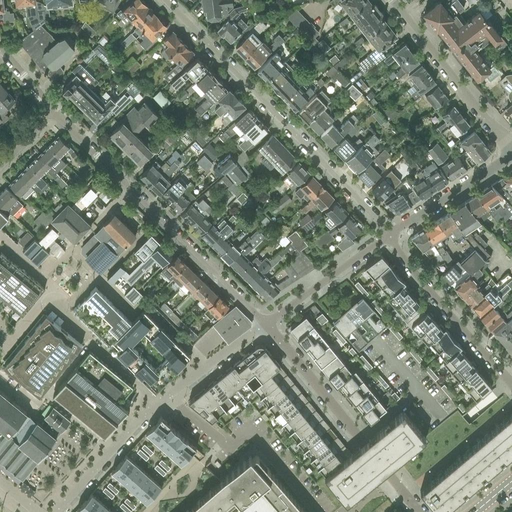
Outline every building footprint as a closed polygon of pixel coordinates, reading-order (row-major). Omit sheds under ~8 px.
[(0,0),(0,12),(3,12),(4,22),(13,21),(13,13),(9,14),(8,11),(6,12),(5,8),(2,8),(1,0),(0,0)] [(16,0),(17,4),(26,3),(27,16),(28,16),(33,31),(41,25),(46,22),(45,20),(44,10),(43,4),(34,0),(16,0)] [(99,0),(99,1),(107,5),(105,7),(112,11),(118,0),(99,0)] [(123,27),(131,20),(146,6),(145,5),(145,3),(143,1),(141,1),(139,0),(132,0),(122,10),(121,8),(112,16),(117,21),(117,24),(120,27),(123,27)] [(202,0),(203,9),(204,9),(204,15),(207,14),(207,17),(212,19),(218,18),(222,15),(225,15),(233,8),(231,0),(202,0)] [(339,0),(350,15),(368,1),(367,0),(331,0),(330,1),(333,5),(339,0)] [(439,1),(431,7),(423,13),(436,29),(438,28),(477,79),(490,69),(476,51),(492,38),(494,42),(501,37),(488,21),(489,21),(488,19),(487,20),(479,11),(463,24),(456,15),(464,8),(457,0),(451,0),(450,0),(443,0),(440,2),(439,1)] [(350,15),(358,26),(378,11),(377,10),(378,8),(375,5),(374,5),(372,3),(371,4),(368,1),(350,15)] [(131,33),(135,38),(157,17),(152,13),(153,11),(150,9),(148,9),(146,6),(131,20),(136,26),(133,29),(135,30),(131,33)] [(229,19),(218,29),(230,41),(237,34),(241,30),(246,25),(240,19),(235,23),(234,22),(232,21),(232,20),(239,14),(237,13),(246,10),(245,6),(234,9),(233,9),(226,16),(229,19)] [(288,18),(292,22),(300,14),(296,10),(288,18)] [(358,26),(368,39),(386,24),(383,19),(384,18),(383,17),(383,15),(381,12),(379,12),(378,11),(358,26)] [(84,14),(79,15),(81,25),(88,16),(84,14)] [(292,22),(297,27),(305,19),(300,14),(292,22)] [(157,17),(135,38),(145,48),(152,41),(166,27),(165,26),(165,24),(163,22),(161,22),(157,17)] [(339,24),(342,28),(349,22),(346,18),(339,24)] [(297,27),(301,32),(311,22),(309,23),(305,19),(297,27)] [(251,33),(236,48),(245,57),(262,41),(256,36),(265,27),(266,26),(260,20),(257,24),(256,25),(252,29),(249,32),(251,33)] [(86,22),(81,27),(91,37),(96,32),(86,22)] [(301,32),(306,36),(314,28),(315,27),(311,22),(301,32)] [(386,24),(368,39),(378,51),(380,50),(391,41),(391,40),(392,39),(392,38),(395,36),(390,29),(390,27),(388,25),(386,24)] [(33,31),(18,42),(21,46),(22,48),(23,48),(36,64),(45,74),(48,74),(54,80),(62,74),(64,72),(59,64),(70,55),(74,49),(64,38),(58,40),(56,42),(52,37),(41,25),(33,31)] [(249,25),(243,31),(246,34),(249,32),(252,29),(249,25)] [(314,37),(318,33),(314,28),(306,36),(310,41),(314,37)] [(297,29),(293,34),(298,38),(302,34),(297,29)] [(165,59),(170,55),(183,42),(172,32),(160,44),(164,49),(160,53),(165,59)] [(262,41),(245,57),(254,67),(269,52),(271,54),(278,47),(279,46),(284,41),(278,35),(273,40),(275,42),(269,48),(267,46),(262,41)] [(102,37),(97,42),(98,44),(103,48),(108,42),(102,37)] [(354,42),(357,46),(364,40),(361,37),(354,42)] [(501,37),(494,42),(498,47),(505,42),(501,37)] [(317,48),(323,55),(329,50),(321,41),(316,46),(317,48)] [(183,42),(170,55),(180,66),(193,53),(183,42)] [(391,53),(383,59),(387,64),(387,65),(395,58),(398,62),(412,52),(405,43),(397,49),(391,53)] [(98,44),(92,50),(108,65),(109,64),(114,59),(103,48),(98,44)] [(258,70),(267,80),(283,64),(278,59),(283,54),(279,49),(258,70)] [(360,70),(355,74),(357,77),(363,73),(366,70),(383,58),(379,53),(377,54),(373,50),(368,54),(369,55),(358,62),(358,67),(360,70)] [(399,70),(394,73),(398,78),(411,67),(419,61),(412,52),(398,62),(402,67),(398,69),(399,70)] [(334,55),(329,60),(333,65),(339,60),(334,55)] [(132,56),(121,66),(126,70),(136,61),(132,56)] [(197,57),(170,83),(171,84),(175,89),(184,80),(184,79),(183,78),(186,75),(192,81),(199,74),(206,67),(205,66),(206,64),(204,63),(202,63),(198,58),(197,57)] [(136,61),(126,70),(130,75),(140,65),(136,61)] [(339,61),(333,66),(337,70),(341,66),(339,61)] [(411,67),(398,78),(400,80),(402,83),(407,79),(410,76),(411,78),(415,83),(428,73),(421,64),(419,61),(411,67)] [(283,64),(267,80),(276,89),(298,69),(293,64),(290,67),(286,62),(283,64)] [(76,76),(62,91),(67,95),(68,95),(74,100),(95,79),(79,63),(71,71),(76,76)] [(173,67),(163,77),(168,82),(178,73),(173,67)] [(333,67),(324,75),(328,79),(336,71),(333,67)] [(198,88),(202,93),(217,79),(217,78),(217,76),(215,74),(213,74),(208,69),(187,90),(190,93),(195,89),(196,89),(198,88)] [(276,89),(285,99),(301,83),(296,78),(301,72),(298,69),(276,89)] [(337,71),(329,78),(339,88),(342,85),(345,87),(350,82),(337,71)] [(416,90),(411,94),(414,98),(427,88),(435,82),(428,73),(415,83),(412,85),(413,85),(415,88),(416,90)] [(351,83),(357,77),(355,74),(348,79),(351,83)] [(501,83),(500,83),(508,92),(508,93),(508,94),(507,94),(507,95),(507,96),(507,97),(508,97),(508,98),(508,99),(508,100),(509,100),(509,101),(511,104),(506,108),(511,115),(511,83),(507,77),(506,78),(501,83)] [(360,78),(356,82),(363,90),(367,87),(360,78)] [(74,100),(86,112),(100,98),(91,90),(99,83),(95,79),(74,100)] [(217,79),(202,93),(203,93),(199,97),(203,101),(195,108),(200,113),(226,88),(221,83),(222,81),(220,79),(218,79),(217,79)] [(301,83),(285,99),(295,108),(321,83),(317,79),(307,89),(301,83)] [(0,125),(8,118),(4,113),(7,111),(5,108),(13,101),(8,95),(8,94),(0,84),(0,125)] [(352,84),(344,91),(354,101),(362,94),(352,84)] [(430,92),(425,96),(427,100),(434,108),(440,104),(447,98),(438,86),(430,92)] [(210,107),(209,109),(211,111),(213,113),(215,110),(220,115),(223,112),(237,98),(229,89),(222,96),(210,107)] [(177,96),(181,101),(188,95),(184,90),(177,96)] [(305,105),(298,112),(308,123),(323,108),(331,100),(321,90),(317,95),(316,94),(305,105)] [(153,98),(163,108),(170,102),(160,91),(153,98)] [(371,91),(366,95),(370,99),(375,95),(371,91)] [(100,98),(86,112),(97,123),(109,110),(110,109),(115,114),(115,115),(132,97),(129,95),(127,97),(125,95),(124,94),(116,102),(106,92),(100,98)] [(223,112),(220,115),(224,119),(221,122),(225,126),(237,115),(238,113),(246,106),(237,98),(223,112)] [(373,98),(369,101),(374,107),(378,103),(373,98)] [(144,102),(134,112),(132,110),(118,124),(120,126),(110,136),(139,165),(152,152),(134,134),(144,124),(147,126),(157,115),(144,102)] [(446,121),(435,129),(439,133),(461,116),(454,106),(441,116),(446,121)] [(323,108),(308,123),(318,133),(326,126),(334,118),(323,108)] [(234,122),(219,137),(225,143),(236,132),(234,129),(236,128),(234,126),(236,124),(244,132),(258,119),(248,109),(241,116),(234,122)] [(383,109),(379,112),(386,120),(387,121),(399,112),(389,110),(388,111),(383,109)] [(333,124),(328,128),(320,135),(331,146),(346,133),(359,120),(353,114),(341,126),(343,128),(340,131),(333,124)] [(380,116),(376,120),(380,125),(384,121),(380,116)] [(461,116),(439,133),(442,138),(452,130),(456,135),(469,125),(461,116)] [(239,146),(244,151),(267,129),(258,119),(244,132),(244,133),(241,136),(245,140),(239,146)] [(178,125),(163,140),(164,140),(169,145),(184,131),(178,125)] [(353,127),(347,133),(351,137),(357,131),(353,127)] [(460,142),(466,150),(480,139),(474,131),(460,142)] [(194,139),(202,147),(207,142),(200,134),(194,139)] [(272,135),(257,149),(264,157),(266,156),(270,160),(284,147),(272,135)] [(58,136),(48,146),(60,157),(67,151),(75,159),(78,156),(58,136)] [(341,141),(333,148),(344,159),(351,152),(356,148),(357,149),(363,143),(358,138),(356,141),(352,144),(345,137),(341,141)] [(466,161),(463,164),(467,170),(472,167),(490,152),(480,140),(480,139),(466,150),(464,151),(468,157),(465,159),(466,161)] [(164,140),(160,143),(165,149),(169,145),(164,140)] [(352,154),(345,161),(356,172),(363,165),(370,160),(377,153),(373,148),(370,145),(366,141),(363,143),(357,149),(352,154)] [(209,143),(202,149),(208,155),(214,149),(209,143)] [(399,153),(404,157),(407,154),(414,147),(410,143),(399,153)] [(437,145),(429,152),(439,163),(447,156),(437,145)] [(48,146),(38,156),(56,173),(65,164),(59,158),(60,157),(48,146)] [(264,157),(261,160),(270,169),(273,166),(281,174),(296,159),(284,147),(270,160),(266,156),(264,157)] [(365,167),(358,174),(369,186),(376,179),(381,174),(386,169),(381,163),(390,155),(388,153),(384,149),(372,160),(370,163),(365,167)] [(407,154),(404,157),(402,159),(413,172),(418,167),(407,154)] [(197,163),(205,172),(213,164),(204,155),(197,163)] [(236,163),(230,155),(217,164),(224,172),(225,172),(236,163)] [(467,170),(458,156),(457,155),(442,165),(452,179),(467,170)] [(38,156),(29,165),(40,177),(46,171),(55,180),(56,179),(59,176),(56,173),(38,156)] [(173,156),(167,162),(171,165),(173,162),(176,160),(173,156)] [(148,169),(141,176),(149,185),(168,166),(168,167),(171,165),(167,162),(167,161),(164,163),(161,167),(155,161),(152,164),(148,169)] [(168,166),(149,185),(158,194),(165,187),(170,182),(166,178),(178,166),(177,166),(173,162),(171,165),(168,167),(168,166)] [(288,174),(283,180),(292,189),(297,184),(298,184),(302,180),(309,174),(298,162),(287,173),(288,174)] [(240,168),(236,163),(225,172),(229,176),(230,176),(240,168)] [(217,164),(212,170),(219,177),(224,172),(217,164)] [(34,190),(37,193),(47,184),(40,177),(29,165),(19,175),(34,190)] [(240,168),(230,176),(235,181),(236,184),(248,175),(249,174),(243,166),(242,167),(240,168)] [(427,168),(422,171),(434,191),(449,182),(440,168),(431,174),(427,168)] [(379,182),(372,189),(382,200),(389,193),(394,188),(393,188),(400,181),(398,178),(395,175),(391,170),(380,180),(379,182)] [(417,195),(413,198),(416,203),(434,191),(422,171),(417,174),(421,180),(413,185),(418,194),(417,195)] [(503,177),(491,185),(511,206),(511,171),(511,173),(510,173),(504,179),(503,177)] [(24,200),(34,190),(19,175),(9,185),(24,200)] [(56,179),(55,180),(57,182),(56,183),(62,188),(66,184),(61,179),(59,176),(56,179)] [(221,179),(229,187),(234,183),(233,182),(232,184),(224,176),(221,179)] [(305,183),(300,188),(305,193),(303,195),(303,197),(306,200),(309,200),(311,199),(323,187),(313,176),(305,183)] [(167,189),(160,196),(169,204),(187,185),(179,177),(172,184),(167,189)] [(279,178),(275,182),(279,187),(284,183),(279,178)] [(187,185),(169,204),(177,213),(184,205),(189,201),(195,197),(189,192),(194,187),(190,182),(187,185)] [(234,183),(229,187),(237,197),(242,192),(234,183)] [(501,219),(504,222),(511,213),(511,206),(491,185),(476,195),(487,209),(492,214),(492,217),(498,223),(501,219)] [(255,187),(249,193),(253,197),(259,191),(255,187)] [(309,200),(300,209),(305,214),(315,204),(321,210),(326,205),(333,198),(323,187),(311,199),(309,200)] [(6,188),(0,193),(0,205),(2,207),(6,211),(10,215),(10,214),(12,216),(23,205),(17,200),(13,195),(6,188)] [(396,195),(385,202),(396,214),(398,214),(416,203),(413,198),(417,195),(413,190),(405,196),(402,192),(396,195)] [(99,210),(107,202),(98,192),(90,199),(99,210)] [(237,197),(235,199),(241,204),(246,209),(253,202),(243,192),(242,192),(237,197)] [(269,208),(274,214),(291,201),(286,194),(269,208)] [(476,195),(464,203),(481,223),(485,219),(489,216),(492,214),(487,209),(476,195)] [(190,225),(201,214),(209,206),(201,199),(198,203),(195,200),(180,215),(190,225)] [(328,215),(322,221),(329,229),(333,226),(336,224),(340,220),(348,213),(337,201),(329,208),(325,212),(328,215)] [(53,210),(58,214),(65,207),(60,203),(53,210)] [(459,206),(450,212),(465,234),(474,228),(481,223),(464,203),(459,206)] [(58,214),(51,221),(74,242),(90,226),(67,204),(65,207),(58,214)] [(0,224),(10,215),(6,211),(2,207),(0,205),(0,224)] [(201,214),(190,225),(200,234),(211,223),(206,218),(209,214),(208,214),(213,209),(209,206),(201,214)] [(42,212),(38,217),(46,225),(54,215),(50,211),(45,216),(42,212)] [(319,212),(312,217),(317,223),(323,217),(319,212)] [(444,237),(449,234),(454,241),(456,244),(462,240),(467,237),(466,235),(465,234),(450,212),(435,222),(444,237)] [(81,247),(81,253),(100,271),(135,235),(113,214),(81,247)] [(307,214),(298,222),(301,226),(311,217),(307,214)] [(344,222),(339,227),(346,234),(341,238),(344,241),(340,245),(339,246),(343,250),(345,249),(354,243),(350,239),(362,227),(351,215),(344,222)] [(46,225),(38,217),(33,222),(37,225),(32,230),(37,234),(46,225)] [(265,217),(261,222),(266,226),(270,222),(265,217)] [(208,229),(201,236),(210,245),(228,225),(222,219),(214,226),(212,224),(208,229)] [(434,222),(423,229),(438,252),(440,254),(444,261),(447,264),(450,261),(451,260),(452,260),(446,250),(445,250),(442,246),(444,244),(441,239),(444,237),(435,222),(434,222)] [(210,245),(219,254),(231,242),(227,238),(234,231),(228,225),(210,245)] [(328,229),(314,241),(320,248),(334,239),(331,236),(337,231),(333,226),(328,229)] [(429,258),(438,252),(423,229),(411,237),(429,258)] [(248,236),(244,240),(245,241),(248,244),(249,244),(259,234),(256,231),(249,237),(248,236)] [(275,240),(283,248),(290,241),(282,233),(275,240)] [(467,237),(462,240),(473,251),(474,250),(478,256),(483,261),(490,255),(482,247),(479,244),(478,244),(472,238),(468,233),(466,235),(467,237)] [(477,233),(472,238),(478,244),(479,244),(482,247),(487,243),(477,233)] [(151,234),(134,251),(143,260),(143,261),(160,244),(161,243),(151,234)] [(23,250),(37,264),(49,252),(48,252),(35,239),(34,238),(23,250)] [(219,254),(229,263),(248,244),(245,241),(237,249),(231,242),(219,254)] [(129,274),(124,279),(130,285),(155,260),(162,266),(172,256),(160,244),(143,261),(143,260),(129,274)] [(229,263),(239,273),(250,261),(245,256),(253,248),(249,244),(248,244),(229,263)] [(284,248),(277,254),(280,257),(287,251),(284,248)] [(460,271),(449,281),(454,287),(483,261),(478,256),(474,250),(473,251),(461,263),(456,257),(452,260),(451,260),(460,271)] [(0,253),(0,304),(6,309),(5,311),(7,310),(18,319),(17,320),(17,321),(37,297),(44,288),(34,280),(25,272),(17,266),(10,260),(9,259),(1,252),(0,253)] [(301,252),(298,255),(307,267),(311,271),(316,267),(313,263),(301,252)] [(267,264),(248,282),(258,292),(269,280),(264,275),(271,268),(281,258),(280,257),(277,254),(269,261),(267,264)] [(298,255),(293,259),(302,271),(305,274),(308,272),(311,271),(307,267),(298,255)] [(167,266),(162,272),(170,280),(172,278),(176,275),(186,265),(177,256),(167,266)] [(364,268),(373,278),(389,265),(381,256),(364,268)] [(239,273),(248,282),(267,264),(269,261),(266,257),(260,262),(256,257),(251,263),(250,261),(239,273)] [(293,259),(289,263),(297,274),(298,274),(300,277),(305,274),(302,271),(293,259)] [(444,261),(436,266),(449,281),(460,271),(451,260),(450,261),(447,264),(444,261)] [(454,287),(464,297),(479,284),(475,279),(482,272),(478,268),(485,262),(483,261),(454,287)] [(271,283),(269,280),(258,292),(266,300),(300,277),(298,274),(297,274),(289,263),(283,269),(289,277),(277,285),(275,283),(273,285),(271,283)] [(120,265),(107,278),(112,284),(121,275),(124,279),(129,274),(120,265)] [(176,275),(172,278),(180,287),(184,283),(194,273),(186,265),(176,275)] [(381,288),(397,274),(389,265),(373,278),(381,288)] [(188,295),(192,291),(202,281),(194,273),(184,283),(180,287),(188,295)] [(390,297),(403,285),(405,283),(397,274),(381,288),(389,297),(390,297)] [(192,291),(201,299),(210,289),(202,281),(192,291)] [(359,291),(363,288),(358,282),(354,285),(359,291)] [(471,306),(484,294),(489,289),(492,287),(488,284),(481,290),(478,285),(479,284),(464,297),(471,306)] [(506,284),(497,292),(502,297),(506,292),(510,288),(506,284)] [(395,308),(411,294),(403,285),(390,297),(389,297),(387,298),(395,308)] [(133,286),(124,295),(132,303),(133,304),(142,295),(133,286)] [(95,287),(73,310),(109,345),(112,342),(131,323),(95,287)] [(365,297),(368,294),(363,288),(359,291),(365,297)] [(201,299),(209,307),(219,297),(210,289),(201,299)] [(472,307),(480,316),(501,298),(500,298),(501,297),(498,293),(495,296),(489,289),(484,294),(485,296),(472,307)] [(146,295),(150,300),(154,295),(150,291),(146,295)] [(406,323),(421,309),(417,305),(419,304),(411,294),(395,308),(394,309),(406,323)] [(150,300),(154,304),(159,299),(154,295),(150,300)] [(352,304),(351,305),(364,319),(378,335),(387,326),(381,318),(375,323),(368,315),(374,311),(361,296),(359,298),(359,299),(353,304),(352,304)] [(209,307),(204,312),(204,313),(213,322),(228,309),(226,307),(228,306),(219,297),(209,307)] [(480,316),(488,325),(500,314),(496,310),(504,302),(503,300),(501,298),(480,316)] [(379,306),(373,300),(370,303),(375,309),(379,306)] [(159,308),(167,316),(171,312),(171,311),(163,303),(159,308)] [(344,311),(342,313),(355,327),(360,323),(366,330),(361,335),(362,335),(368,343),(378,335),(364,319),(351,305),(350,306),(351,306),(344,312),(344,311)] [(213,325),(223,337),(228,343),(243,331),(251,325),(251,321),(236,306),(213,325)] [(381,315),(384,312),(379,306),(375,309),(381,315)] [(420,336),(435,322),(431,318),(433,316),(429,312),(428,314),(426,312),(425,314),(421,309),(406,323),(418,337),(419,336),(420,336)] [(131,323),(112,342),(120,350),(116,353),(120,357),(155,392),(190,356),(144,310),(131,323)] [(488,325),(495,333),(511,318),(511,310),(511,311),(503,318),(500,314),(488,325)] [(171,312),(167,316),(175,324),(179,320),(171,312)] [(324,317),(322,313),(316,318),(319,322),(324,317)] [(334,320),(332,322),(345,336),(350,332),(356,339),(351,344),(358,352),(368,343),(362,335),(361,335),(355,327),(342,313),(341,314),(341,315),(335,320),(334,320)] [(46,315),(4,367),(39,396),(82,344),(46,315)] [(297,339),(313,326),(305,316),(296,323),(289,329),(297,339)] [(327,320),(324,317),(319,322),(322,325),(327,320)] [(511,318),(495,333),(502,341),(511,332),(511,326),(511,325),(511,324),(511,318)] [(180,320),(177,324),(184,332),(188,328),(180,320)] [(443,331),(442,330),(444,329),(440,325),(438,326),(435,322),(420,336),(428,345),(430,343),(443,331)] [(394,334),(397,331),(392,325),(389,328),(394,334)] [(305,349),(321,335),(313,326),(297,339),(305,349)] [(188,328),(184,332),(193,340),(197,337),(197,336),(189,327),(188,328)] [(337,338),(340,335),(335,329),(332,332),(337,338)] [(438,352),(454,339),(445,329),(443,331),(430,343),(438,352)] [(399,340),(402,337),(397,331),(394,334),(399,340)] [(511,332),(502,341),(509,349),(511,346),(511,332)] [(313,358),(329,345),(321,335),(305,349),(313,358)] [(342,344),(346,341),(340,335),(337,338),(342,344)] [(444,364),(459,350),(461,348),(454,339),(438,352),(445,361),(443,363),(444,364)] [(270,354),(265,348),(264,347),(263,346),(262,346),(261,345),(260,345),(258,345),(257,346),(256,346),(251,350),(252,352),(253,351),(263,364),(271,358),(268,355),(270,354)] [(329,345),(313,358),(321,367),(337,354),(329,345)] [(353,357),(357,354),(351,348),(348,351),(353,357)] [(413,357),(417,354),(411,348),(408,350),(413,357)] [(452,373),(468,359),(463,354),(465,353),(461,349),(460,350),(459,350),(444,364),(452,373)] [(89,350),(53,394),(104,436),(122,414),(128,407),(120,401),(133,385),(89,350)] [(255,371),(263,364),(253,351),(252,352),(251,350),(242,357),(244,359),(244,358),(255,371)] [(328,377),(344,364),(337,354),(321,367),(328,377)] [(419,362),(422,360),(417,354),(413,357),(419,362)] [(363,364),(367,361),(361,355),(358,358),(363,364)] [(235,366),(246,378),(255,371),(244,358),(244,359),(242,357),(233,365),(235,366)] [(278,367),(280,366),(275,360),(273,361),(271,358),(263,364),(255,371),(246,378),(253,388),(261,381),(278,367)] [(460,382),(475,368),(474,367),(476,365),(472,361),(471,363),(468,359),(452,373),(460,382)] [(372,367),(367,361),(363,364),(369,370),(372,367)] [(336,387),(339,384),(352,373),(344,364),(328,377),(330,379),(336,387)] [(233,365),(225,372),(226,373),(237,386),(244,394),(248,390),(252,387),(252,388),(253,388),(246,378),(235,366),(233,365)] [(429,375),(433,372),(427,366),(424,369),(429,375)] [(261,381),(253,388),(257,392),(260,396),(259,396),(260,397),(260,396),(268,390),(285,376),(287,375),(282,369),(280,370),(278,367),(261,381)] [(468,391),(484,377),(475,368),(460,382),(468,391)] [(347,393),(363,380),(355,370),(352,373),(339,384),(347,393)] [(225,372),(216,379),(217,380),(228,393),(235,401),(239,397),(243,395),(244,395),(244,394),(237,386),(226,373),(225,372)] [(435,381),(438,378),(433,372),(429,375),(435,381)] [(379,382),(383,379),(378,373),(374,376),(379,382)] [(268,390),(260,396),(264,401),(267,405),(266,405),(267,406),(268,405),(292,385),(294,384),(289,378),(288,379),(285,376),(268,390)] [(484,377),(468,391),(476,400),(491,386),(484,377)] [(235,402),(235,401),(228,393),(217,380),(216,379),(213,381),(207,386),(208,388),(209,387),(226,408),(234,402),(235,402)] [(385,388),(388,385),(383,379),(379,382),(385,388)] [(363,380),(347,393),(355,403),(371,390),(363,380)] [(446,393),(449,390),(444,384),(440,387),(446,393)] [(268,405),(271,410),(274,414),(274,415),(275,414),(283,408),(300,394),(301,392),(296,387),(295,388),(292,385),(268,405)] [(207,386),(199,393),(211,408),(217,416),(222,412),(225,409),(226,410),(226,409),(226,408),(209,387),(208,388),(207,386)] [(362,412),(378,399),(371,390),(355,403),(362,412)] [(451,399),(454,396),(449,390),(446,393),(451,399)] [(0,459),(4,462),(3,463),(4,463),(5,464),(6,465),(6,464),(12,469),(12,470),(12,471),(13,471),(14,471),(14,472),(15,471),(21,476),(20,477),(21,478),(22,479),(23,478),(23,477),(30,469),(31,468),(38,459),(39,458),(43,453),(44,452),(50,445),(51,444),(50,444),(55,438),(56,437),(61,431),(62,430),(61,430),(69,422),(70,421),(69,420),(68,420),(62,415),(62,414),(61,414),(54,408),(53,407),(52,408),(45,417),(44,418),(45,419),(46,419),(49,421),(44,428),(38,423),(39,423),(36,421),(26,413),(25,412),(21,409),(20,408),(11,401),(12,401),(11,400),(10,400),(1,393),(2,393),(1,392),(0,392),(0,391),(0,459)] [(399,398),(394,392),(391,395),(396,401),(399,398)] [(217,417),(218,416),(211,408),(199,393),(188,402),(211,421),(217,416),(217,417)] [(283,408),(275,414),(279,419),(282,422),(281,423),(282,423),(307,403),(308,401),(304,395),(302,397),(300,394),(283,408)] [(362,412),(370,422),(386,409),(378,399),(362,412)] [(307,403),(282,423),(289,431),(288,432),(289,432),(314,411),(315,410),(311,404),(309,406),(307,403)] [(462,412),(465,409),(460,403),(457,406),(462,412)] [(296,441),(321,420),(323,419),(318,413),(316,414),(314,411),(289,432),(296,440),(295,441),(296,441)] [(346,503),(373,481),(383,473),(425,439),(403,412),(362,446),(351,454),(325,475),(324,476),(346,503)] [(511,412),(420,491),(437,511),(438,511),(447,505),(449,507),(456,501),(455,501),(458,498),(458,499),(465,493),(464,493),(467,491),(474,485),(476,483),(477,483),(483,478),(483,477),(486,475),(493,470),(492,469),(495,467),(502,462),(502,461),(504,459),(505,460),(511,454),(511,453),(511,452),(511,412)] [(159,418),(153,425),(162,433),(169,439),(171,441),(177,434),(178,432),(161,417),(159,418)] [(296,441),(300,445),(303,449),(302,449),(303,450),(311,443),(328,429),(330,428),(325,422),(324,423),(321,420),(296,441)] [(152,426),(145,433),(146,433),(153,440),(154,441),(161,434),(162,433),(153,425),(152,426)] [(311,443),(303,449),(307,454),(310,458),(310,459),(311,458),(316,454),(318,452),(336,438),(337,437),(332,431),(331,432),(328,429),(311,443)] [(177,434),(171,441),(180,449),(187,456),(188,457),(196,448),(178,432),(177,434)] [(161,434),(154,441),(162,448),(163,449),(170,442),(171,441),(169,439),(162,433),(161,434)] [(280,439),(285,445),(288,443),(283,436),(280,439)] [(316,454),(311,458),(315,463),(317,467),(317,468),(318,467),(323,463),(326,461),(343,447),(344,446),(339,440),(338,441),(336,438),(318,452),(316,454)] [(170,442),(163,449),(170,456),(172,457),(179,450),(180,449),(171,441),(170,442)] [(323,463),(318,467),(322,472),(325,475),(351,454),(347,448),(345,450),(343,447),(326,461),(323,463)] [(179,450),(172,457),(179,464),(181,465),(188,457),(187,456),(180,449),(179,450)] [(125,456),(118,463),(126,470),(127,471),(134,464),(135,463),(126,455),(125,456)] [(231,511),(259,489),(260,488),(280,511),(305,511),(257,456),(254,456),(252,459),(251,457),(250,456),(249,457),(236,468),(221,481),(184,511),(231,511)] [(118,464),(111,472),(118,478),(120,480),(127,472),(127,471),(126,470),(118,463),(118,464)] [(134,464),(127,471),(135,478),(136,479),(143,472),(144,471),(135,463),(134,464)] [(127,472),(120,480),(127,486),(129,488),(136,480),(136,479),(135,478),(127,471),(127,472)] [(143,472),(136,479),(144,486),(145,487),(152,480),(153,479),(144,471),(143,472)] [(136,480),(129,488),(131,490),(137,496),(137,495),(145,487),(144,486),(136,479),(136,480)] [(152,480),(145,487),(152,494),(154,495),(161,487),(153,479),(152,480)] [(137,495),(137,496),(146,503),(154,495),(152,494),(145,487),(137,495)] [(280,511),(260,488),(259,489),(231,511),(280,511)] [(91,494),(84,501),(91,508),(93,510),(100,502),(100,501),(92,493),(91,493),(91,494)] [(76,510),(78,511),(90,511),(93,510),(91,508),(84,501),(84,502),(76,510)] [(100,502),(93,510),(95,511),(106,511),(109,510),(109,509),(100,501),(100,502)]
